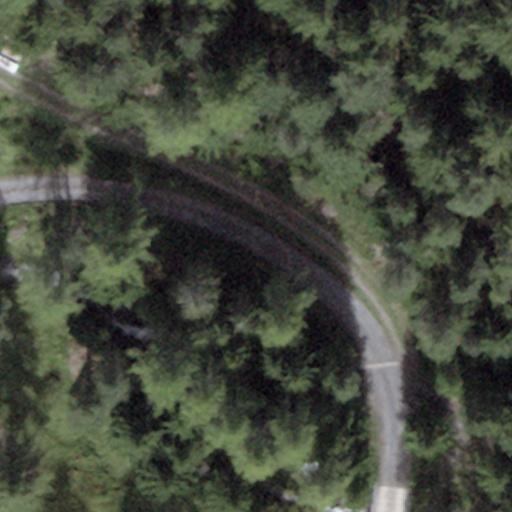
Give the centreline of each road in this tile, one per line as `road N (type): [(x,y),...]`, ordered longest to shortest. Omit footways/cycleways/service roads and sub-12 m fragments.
road 1 (track): [(0,74),(235,184),(363,272),(402,344),(400,399),(511,456)]
road 2 (track): [(0,190),(87,189),(182,211),(249,239),(310,280),(358,323),(400,399),(392,511)]
